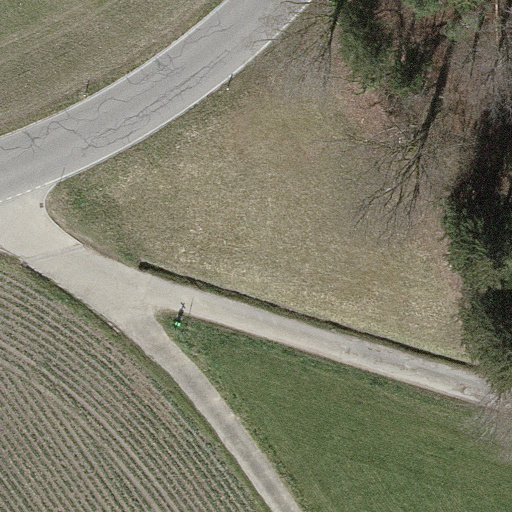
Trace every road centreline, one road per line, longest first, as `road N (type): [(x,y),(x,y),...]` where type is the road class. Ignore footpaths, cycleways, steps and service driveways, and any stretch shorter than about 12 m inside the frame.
road 1 (track): [(511,401),(111,298),(0,180)]
road 2 (residential): [(0,168),(198,89),(271,0)]
road 3 (track): [(111,298),(281,511)]
